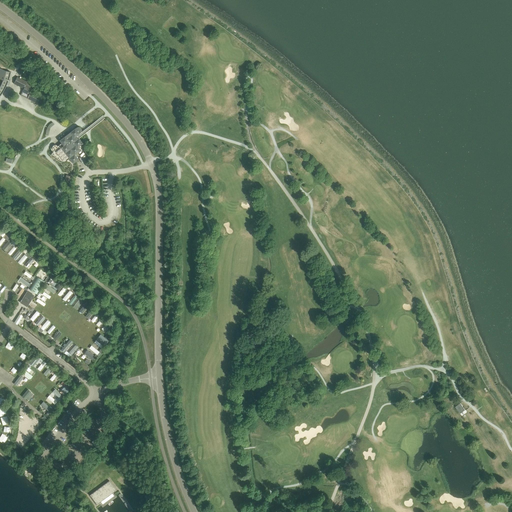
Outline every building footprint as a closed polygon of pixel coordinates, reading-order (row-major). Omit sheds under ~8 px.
[(2,69),(0,72),(0,79),(3,81),(7,83),(9,79),(10,72),(6,71),(2,69)] [(17,77),(13,84),(24,89),(20,96),(37,104),(41,97),(31,92),(33,88),(26,85),(27,83),(27,82),(17,77)] [(53,152),(50,155),(51,155),(60,161),(61,162),(62,162),(63,162),(64,162),(65,161),(66,161),(67,161),(69,159),(71,161),(73,164),(78,159),(74,154),(85,146),(79,138),(78,137),(77,136),(79,134),(80,133),(81,132),(82,131),(81,129),(81,128),(80,127),(79,127),(77,127),(76,128),(75,128),(70,132),(70,133),(67,133),(66,134),(65,136),(59,141),(61,143),(57,146),(57,145),(56,145),(55,145),(54,145),(53,145),(53,146),(52,146),(52,147),(52,148),(52,149),(53,150),(54,151),(53,152)] [(28,260),(30,257),(24,253),(18,262),(27,268),(31,261),(28,260)] [(19,280),(29,286),(31,283),(21,276),(19,280)] [(38,277),(30,290),(36,294),(44,281),(38,277)] [(66,288),(69,289),(70,287),(65,285),(59,294),(62,296),(66,288)] [(63,298),(67,300),(73,292),(70,290),(63,298)] [(26,294),(21,302),(26,305),(27,303),(28,305),(33,296),(29,293),(28,295),(26,294)] [(77,309),(83,301),(79,299),(73,306),(77,309)] [(83,313),(88,306),(85,303),(79,311),(83,313)] [(41,327),(44,330),(51,322),(48,319),(41,327)] [(47,332),(50,334),(56,326),(53,324),(47,332)] [(59,330),(53,338),(57,340),(62,333),(59,330)] [(63,349),(66,351),(73,343),(71,340),(63,349)] [(99,356),(102,353),(92,345),(89,348),(99,356)] [(91,359),(95,355),(88,349),(84,353),(91,359)] [(36,355),(30,363),(34,366),(38,361),(41,363),(38,368),(41,371),(47,362),(36,355)] [(44,374),(47,376),(52,369),(50,366),(44,374)] [(30,379),(33,376),(26,370),(23,374),(30,379)] [(21,375),(14,383),(17,386),(24,377),(21,375)] [(55,388),(51,391),(54,394),(56,392),(60,397),(62,395),(55,388)] [(28,389),(23,396),(28,400),(34,394),(28,389)] [(55,404),(58,401),(50,394),(47,397),(55,404)] [(44,401),(41,404),(50,412),(53,409),(44,401)] [(109,481),(89,495),(97,505),(116,490),(109,481)]
